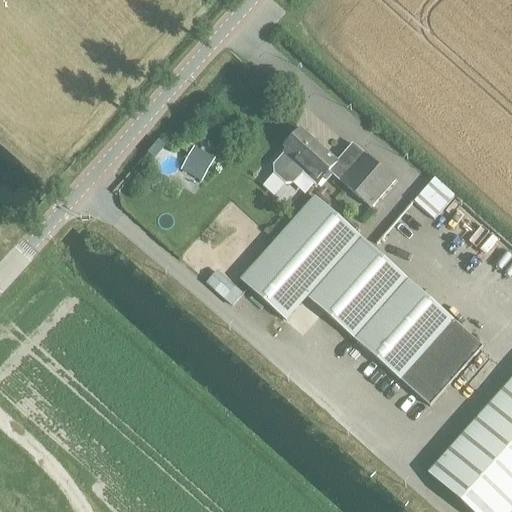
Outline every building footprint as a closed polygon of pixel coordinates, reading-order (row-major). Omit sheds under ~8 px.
[(370,211),(394,184),(353,147),(337,165),(322,152),(323,150),(302,131),(284,150),(286,152),(280,159),(316,191),(330,175),(370,211)] [(215,161),(194,149),(182,171),(203,183),(215,161)] [(456,198),(435,180),(414,204),(434,222),(456,198)] [(430,407),(483,348),(315,198),(240,281),(286,323),(308,299),(430,407)] [(232,309),(243,295),(218,272),(206,286),(232,309)] [(511,511),(511,381),(429,475),(470,511),(511,511)]
